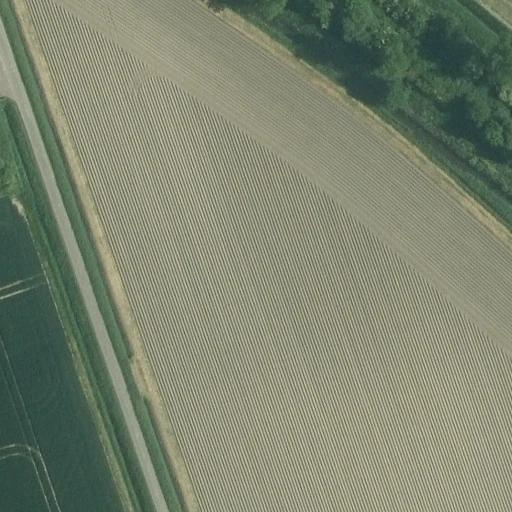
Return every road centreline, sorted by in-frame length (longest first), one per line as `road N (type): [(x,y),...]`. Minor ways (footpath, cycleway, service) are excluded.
road 1 (unclassified): [(163,511),(0,38)]
road 2 (track): [(511,120),(358,0)]
